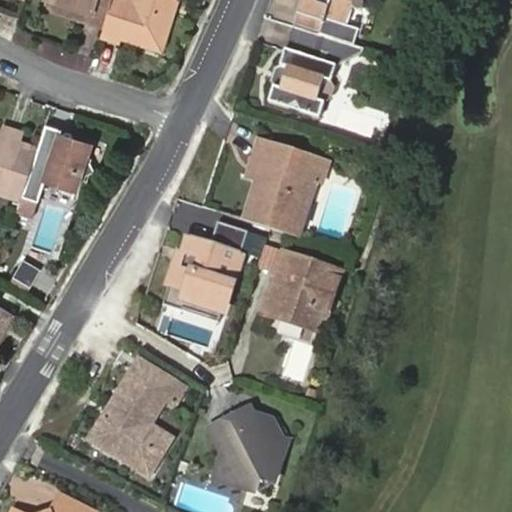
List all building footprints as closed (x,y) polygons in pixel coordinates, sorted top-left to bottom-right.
[(56,0),(94,13),(91,22),(107,28),(116,0),(56,0)] [(116,0),(107,28),(105,35),(144,47),(146,40),(169,47),(180,15),(173,13),(177,0),(139,0),(138,4),(124,0),(116,0)] [(177,0),(173,13),(180,15),(185,0),(177,0)] [(341,42),(354,46),(359,30),(346,24),(350,11),(367,0),(323,0),(322,6),(309,2),(300,28),(301,29),(308,31),(341,42)] [(292,53),(290,52),(286,68),(291,70),(284,90),(279,89),(272,106),(294,113),(300,109),(305,117),(328,124),(334,107),(325,104),(332,84),(340,86),(346,71),(372,57),(373,53),(354,46),(341,42),(334,66),(299,55),(308,31),(301,29),(292,53)] [(341,42),(308,31),(299,55),(334,66),(341,42)] [(325,104),(334,107),(340,86),(332,84),(325,104)] [(62,142),(47,137),(37,168),(35,172),(49,177),(47,188),(55,191),(53,197),(70,202),(76,185),(80,187),(89,176),(90,162),(84,159),(88,147),(63,139),(62,142)] [(0,199),(24,208),(35,172),(37,168),(21,161),(24,153),(0,144),(0,199)] [(268,230),(273,232),(275,232),(319,247),(321,238),(310,236),(319,209),(330,214),(337,193),(343,194),(349,175),(319,165),(317,168),(307,164),(308,161),(281,153),(275,171),(282,173),(275,190),(282,192),(268,230)] [(269,188),(275,190),(282,173),(275,171),(269,188)] [(310,236),(321,238),(330,214),(319,209),(310,236)] [(200,273),(186,268),(182,267),(169,306),(187,312),(192,300),(225,312),(235,286),(228,284),(236,265),(242,266),(252,235),(225,225),(218,244),(197,237),(191,253),(205,258),(200,273)] [(191,253),(186,268),(200,273),(205,258),(191,253)] [(288,258),(276,290),(287,294),(298,262),(288,258)] [(36,287),(41,263),(20,259),(16,283),(36,287)] [(287,294),(276,290),(267,317),(324,335),(345,276),(298,262),(287,294)] [(235,286),(242,266),(236,265),(228,284),(235,286)] [(192,300),(187,312),(221,324),(225,312),(192,300)] [(0,342),(15,317),(0,308),(0,342)] [(141,361),(113,409),(118,412),(112,422),(108,419),(94,444),(153,479),(165,459),(153,452),(155,448),(146,443),(154,429),(169,403),(177,409),(188,389),(141,361)] [(308,391),(306,398),(315,402),(317,394),(308,391)] [(118,412),(113,409),(108,419),(112,422),(118,412)] [(227,429),(225,424),(212,431),(225,455),(217,479),(261,493),(264,483),(275,486),(290,442),(266,434),(252,409),(236,418),(239,423),(227,429)] [(266,434),(290,442),(278,418),(252,409),(266,434)] [(236,418),(225,424),(227,429),(239,423),(236,418)] [(175,442),(154,429),(146,443),(155,448),(153,452),(165,459),(175,442)] [(24,511),(20,509),(18,511),(91,511),(67,498),(57,511),(24,511)]
